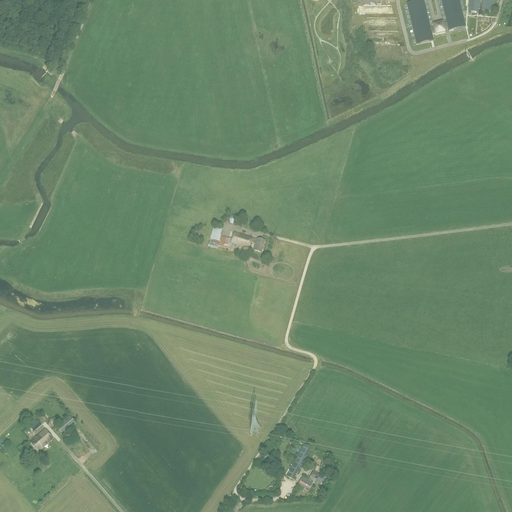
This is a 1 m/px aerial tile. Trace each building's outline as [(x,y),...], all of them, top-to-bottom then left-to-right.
[(458,25),(464,23),(458,0),(441,0),(447,23),(443,24),(443,22),(433,25),(434,27),(430,28),(423,0),(407,4),(417,45),(430,42),(429,41),(428,38),(429,38),(428,37),(428,35),(432,34),(435,33),(436,34),(445,32),(445,30),(449,29),(459,27),(458,25)] [(479,12),(479,0),(469,0),(469,12),(479,12)] [(495,12),(495,0),(482,0),(482,11),(495,12)] [(370,19),(362,20),(363,28),(373,27),(373,23),(371,23),(370,19)] [(235,225),(238,221),(237,217),(232,216),(229,220),(230,224),(235,225)] [(234,232),(232,240),(222,236),(222,235),(220,234),(222,229),(214,226),(210,239),(211,239),(210,242),(209,241),(208,247),(217,250),(219,246),(230,250),(232,243),(249,248),(251,243),(256,244),(254,250),(262,252),(265,241),(257,238),(257,240),(252,238),(253,238),(234,232)] [(46,422),(49,418),(44,412),(40,416),(46,422)] [(62,435),(76,424),(69,416),(56,427),(62,435)] [(56,426),(58,422),(55,418),(50,419),(49,424),(51,427),(56,426)] [(34,432),(42,425),(38,421),(30,427),(34,432)] [(38,452),(53,439),(45,429),(30,443),(38,452)] [(298,456),(287,476),(294,480),(311,449),(305,445),(298,456)] [(321,485),(325,477),(314,471),(310,479),(321,485)] [(314,483),(303,477),(299,485),(310,490),(314,483)]
